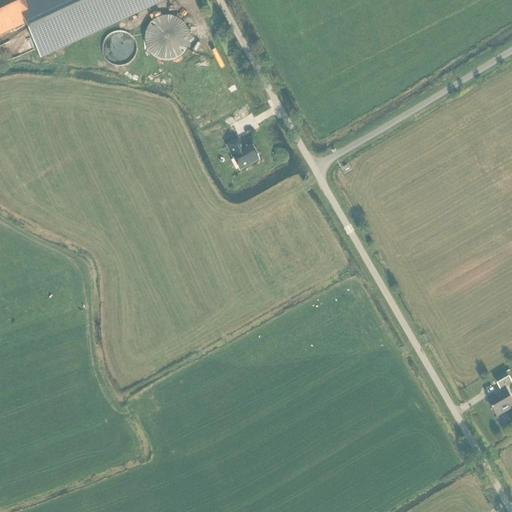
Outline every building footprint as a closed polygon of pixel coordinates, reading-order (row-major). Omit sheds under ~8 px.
[(40,58),(165,0),(0,0),(0,35),(24,25),(40,58)] [(191,28),(153,16),(142,53),(180,64),(191,28)] [(127,48),(130,39),(122,36),(119,45),(127,48)] [(244,151),(238,140),(226,146),(232,157),(231,158),(239,171),(257,160),(250,147),(244,151)] [(500,390),(511,383),(511,375),(509,371),(494,380),(500,390)] [(497,417),(511,408),(511,402),(506,392),(488,402),(497,417)]
